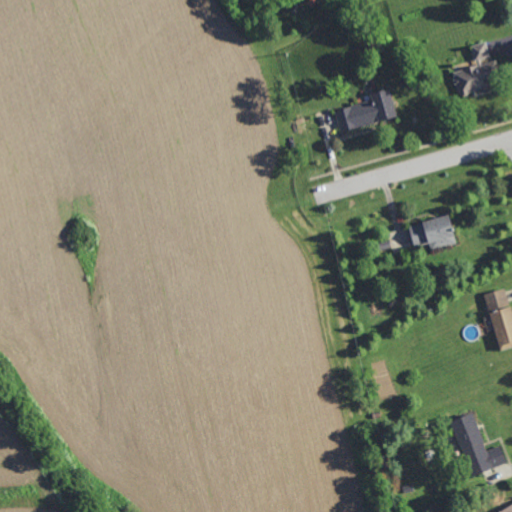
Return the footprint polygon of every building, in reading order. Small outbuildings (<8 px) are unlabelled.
[(482,64),(494,61),(499,80),(489,83),(490,87),(481,90),(481,88),(471,91),(472,93),(461,96),(458,85),(456,85),(454,79),(456,79),(454,72),(464,69),(464,68),(477,65),(477,66),(479,65),(478,60),(476,61),(471,46),(487,41),(491,56),(481,59),(482,64)] [(397,117),(341,132),(335,110),(359,104),(357,99),(361,98),(362,103),(372,99),(371,94),(389,89),(397,117)] [(457,243),(432,250),(429,242),(414,247),(408,226),(449,215),(457,243)] [(376,250),(373,236),(389,232),(392,246),(376,250)] [(509,306),(511,306),(511,309),(511,346),(498,351),(483,294),(504,288),(509,306)] [(485,449),(500,443),(507,463),(472,475),(462,447),(460,448),(451,420),(451,419),(471,411),(485,449)] [(511,511),(496,511),(511,502),(511,511)]
